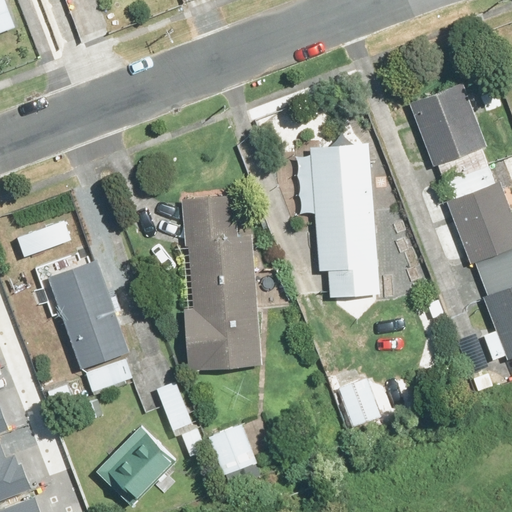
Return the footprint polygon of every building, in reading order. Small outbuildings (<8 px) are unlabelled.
[(0,0),(0,33),(21,25),(11,0),(0,0)] [(510,355),(511,360),(511,359),(511,198),(505,179),(500,181),(487,147),(492,145),(467,81),(413,102),(437,166),(441,164),(455,199),(451,200),(475,263),(479,262),(491,294),(487,296),(500,330),(488,335),(497,360),(510,355)] [(335,296),(384,293),(374,142),(315,146),(324,270),(333,270),(335,296)] [(193,370),(266,364),(257,234),(251,234),(251,229),(242,230),(240,194),(186,198),(190,245),(193,245),(198,307),(189,308),(193,370)] [(86,368),(135,350),(102,259),(54,276),(86,368)] [(410,376),(386,386),(397,411),(420,401),(410,376)] [(371,377),(343,388),(360,430),(388,419),(371,377)] [(211,451),(181,379),(161,388),(190,459),(211,451)] [(0,423),(14,418),(5,391),(0,392),(0,423)] [(245,421),(212,435),(236,491),(269,476),(245,421)] [(137,506),(183,459),(146,422),(129,439),(130,440),(100,470),(137,506)] [(2,437),(0,438),(0,490),(38,478),(28,451),(22,453),(19,445),(6,449),(2,437)] [(44,511),(35,487),(0,500),(0,511),(44,511)]
